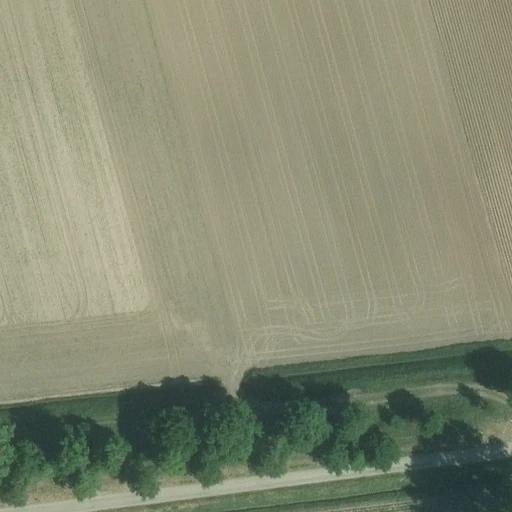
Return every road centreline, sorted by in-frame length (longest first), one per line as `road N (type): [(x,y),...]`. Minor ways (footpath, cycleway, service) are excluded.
road 1 (track): [(511,424),(495,402),(458,386),(0,435)]
road 2 (unclassified): [(511,450),(83,511)]
